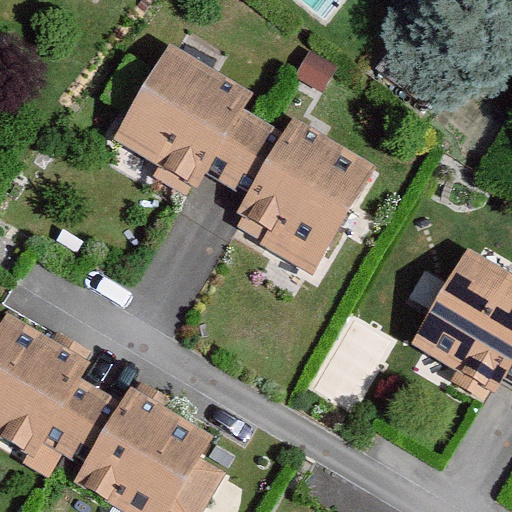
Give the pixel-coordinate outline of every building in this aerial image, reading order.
[(197,191),(208,172),(232,187),(269,124),(247,111),(256,95),(173,47),(117,142),(161,167),(155,177),(187,196),(192,188),(197,191)] [(376,169),(295,122),(287,135),(269,124),(232,187),(249,195),(238,214),(244,218),(239,228),(262,242),(261,246),(313,277),(376,169)] [(496,393),(503,380),(511,384),(511,276),(468,251),(414,345),(462,372),(456,383),(484,399),(490,389),(496,393)] [(0,438),(35,459),(43,445),(66,459),(106,391),(83,378),(91,365),(9,317),(0,331),(0,438)] [(217,438),(132,388),(123,402),(106,391),(66,459),(81,467),(72,482),(122,511),(207,511),(229,474),(204,459),(217,438)]
